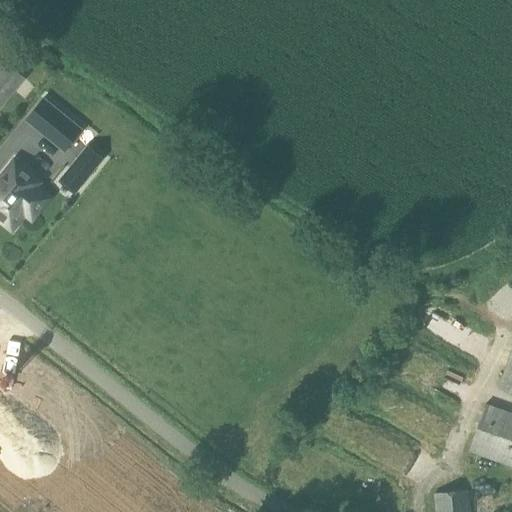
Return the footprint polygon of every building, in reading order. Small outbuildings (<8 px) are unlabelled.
[(5,63),(0,68),(0,104),(22,78),(5,63)] [(45,107),(34,120),(63,143),(74,129),(45,107)] [(88,149),(66,181),(77,188),(98,157),(88,149)] [(17,166),(0,188),(0,221),(15,232),(30,211),(26,206),(43,186),(17,166)] [(511,352),(499,390),(511,394),(511,352)] [(511,412),(486,403),(468,453),(511,467),(511,412)] [(471,511),(470,490),(432,494),(434,511),(471,511)]
